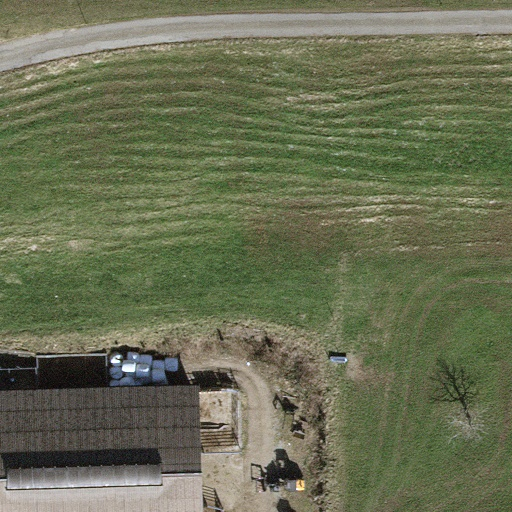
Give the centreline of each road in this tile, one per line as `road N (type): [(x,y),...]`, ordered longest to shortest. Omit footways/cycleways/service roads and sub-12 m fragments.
road 1 (track): [(0,68),(95,42),(511,27)]
road 2 (track): [(254,370),(274,418),(269,511)]
